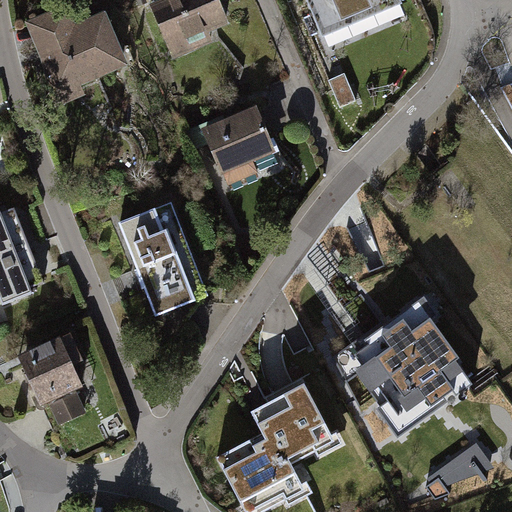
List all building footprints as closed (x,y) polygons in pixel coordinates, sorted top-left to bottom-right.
[(222,30),(210,0),(155,0),(150,2),(169,50),(222,30)] [(300,0),(316,37),(398,3),(396,0),(300,0)] [(119,67),(100,19),(47,39),(65,87),(119,67)] [(276,162),(258,114),(204,134),(223,182),(276,162)] [(204,300),(168,208),(120,227),(141,279),(157,319),(204,300)] [(6,213),(0,215),(0,312),(37,299),(6,213)] [(326,331),(317,336),(328,353),(344,344),(326,312),(317,318),(306,299),(293,307),(308,331),(322,323),(326,331)] [(391,347),(356,372),(398,430),(470,379),(417,305),(380,331),(391,347)] [(68,355),(20,377),(37,413),(84,391),(68,355)] [(262,434),(228,451),(258,509),(303,486),(316,511),(363,511),(386,500),(320,373),(284,392),(262,403),(249,410),(262,434)]
